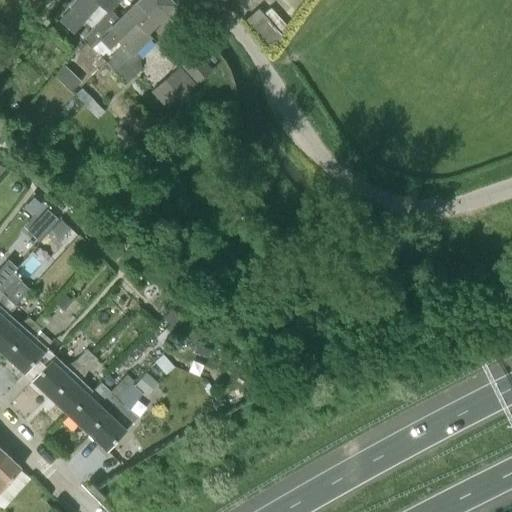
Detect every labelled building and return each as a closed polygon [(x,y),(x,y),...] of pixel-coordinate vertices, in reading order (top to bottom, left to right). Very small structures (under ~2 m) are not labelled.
[(72,7),(61,22),(84,41),(111,10),(119,0),(76,0),(71,6),(72,7)] [(111,10),(84,41),(93,49),(102,40),(110,50),(119,41),(126,32),(130,36),(139,26),(136,24),(148,10),(143,6),(148,0),(157,0),(163,6),(153,16),(157,20),(175,5),(170,0),(138,0),(119,20),(111,10)] [(152,36),(146,30),(157,20),(153,16),(163,6),(157,0),(148,0),(143,6),(148,10),(136,24),(139,26),(130,36),(126,32),(119,41),(122,45),(111,56),(112,59),(107,64),(114,71),(110,75),(121,89),(134,76),(122,63),(130,54),(132,55),(152,36)] [(269,47),(281,35),(258,9),(245,21),(269,47)] [(196,85),(211,71),(194,53),(179,67),(196,85)] [(72,93),(79,85),(82,83),(65,67),(55,77),(72,93)] [(167,110),(193,85),(177,68),(151,93),(167,110)] [(91,99),(79,85),(72,93),(84,105),(97,119),(105,111),(92,98),(91,99)] [(39,240),(58,219),(47,209),(28,231),(39,240)] [(0,325),(11,313),(16,307),(6,298),(21,281),(13,273),(0,287),(0,325)] [(57,303),(64,309),(72,299),(65,294),(57,303)] [(176,338),(186,327),(188,325),(171,309),(163,318),(169,325),(166,328),(176,338)] [(22,322),(11,313),(0,325),(0,350),(6,356),(36,324),(29,317),(22,322)] [(25,373),(44,351),(49,345),(38,335),(41,328),(36,324),(6,356),(25,373)] [(52,398),(92,356),(86,350),(76,360),(62,368),(53,359),(32,380),(52,398)] [(175,368),(164,355),(156,362),(166,375),(175,368)] [(70,416),(90,395),(80,385),(87,371),(97,361),(92,356),(52,398),(70,416)] [(130,386),(123,379),(110,392),(102,383),(90,395),(70,416),(89,434),(134,386),(132,384),(130,386)] [(107,450),(136,419),(127,410),(143,394),(134,386),(89,434),(107,450)] [(0,492),(21,468),(5,453),(0,458),(0,492)]
